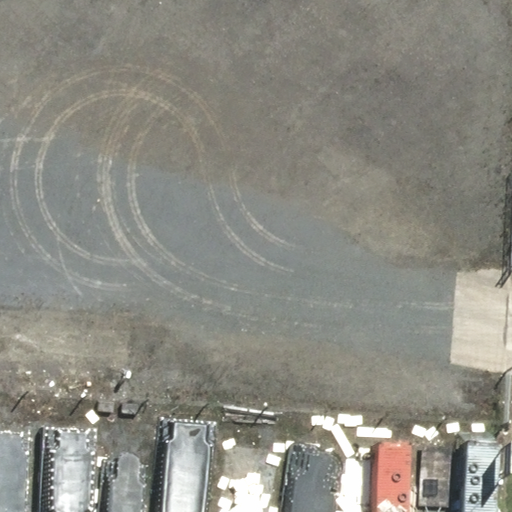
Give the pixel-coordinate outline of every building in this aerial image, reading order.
[(0,301),(0,385),(139,392),(143,308),(0,301)] [(279,511),(277,422),(233,423),(234,511),(279,511)] [(212,511),(214,430),(172,430),(170,511),(212,511)] [(75,511),(77,433),(15,431),(13,511),(75,511)] [(134,511),(133,432),(86,432),(87,511),(134,511)] [(339,511),(340,439),(300,438),(298,511),(339,511)] [(406,511),(409,443),(365,441),(361,511),(406,511)] [(500,511),(504,442),(468,441),(465,511),(500,511)]
